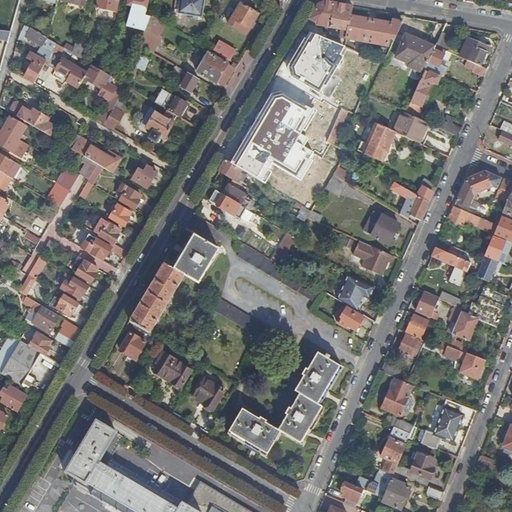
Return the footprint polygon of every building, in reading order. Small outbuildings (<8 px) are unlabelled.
[(88,0),(59,0),(58,5),(86,11),(88,0)] [(99,0),(98,9),(117,13),(119,0),(99,0)] [(147,30),(152,17),(147,16),(149,0),(129,0),(128,7),(133,8),(129,27),(147,30)] [(181,0),(181,1),(179,14),(202,18),(205,0),(181,0)] [(330,28),(334,4),(325,2),(318,6),(310,19),(313,25),(330,28)] [(353,7),(334,4),(330,28),(348,32),(351,18),(353,7)] [(241,5),(230,25),(247,35),(259,15),(241,5)] [(167,24),(152,16),(152,17),(147,30),(141,46),(145,48),(153,53),(161,39),(159,37),(167,24)] [(351,18),(348,32),(347,40),(388,47),(390,40),(395,40),(403,23),(392,21),(392,24),(351,18)] [(48,40),(26,27),(23,33),(30,35),(29,39),(43,47),(44,45),(48,48),(49,47),(54,50),(57,45),(48,40)] [(12,33),(0,31),(0,39),(9,41),(12,33)] [(319,95),(346,48),(307,32),(287,67),(290,78),(319,95)] [(426,70),(436,48),(406,36),(399,53),(407,56),(404,62),(411,65),(414,59),(417,60),(414,66),(426,71),(426,70)] [(468,61),(483,67),(490,50),(488,50),(489,47),(472,40),(470,40),(462,58),(468,61)] [(90,46),(77,42),(75,50),(73,55),(83,60),(85,62),(90,46)] [(220,42),(214,52),(230,61),(236,51),(220,42)] [(57,45),(54,50),(49,59),(48,62),(46,65),(54,69),(65,50),(57,45)] [(145,48),(141,46),(133,66),(138,69),(142,71),(147,58),(142,56),(145,48)] [(447,51),(436,47),(436,48),(426,70),(441,77),(443,78),(447,69),(440,66),(447,51)] [(235,73),(239,66),(235,63),(232,67),(229,65),(230,61),(214,52),(211,50),(198,73),(217,84),(217,83),(226,88),(228,85),(225,84),(233,72),(235,73)] [(453,54),(447,51),(440,66),(447,69),(453,54)] [(45,60),(31,53),(26,61),(33,64),(25,78),(35,84),(46,65),(48,62),(45,60)] [(84,82),(85,80),(88,75),(73,66),(63,60),(57,71),(70,79),(67,83),(79,89),(84,82)] [(92,66),(85,62),(83,60),(81,64),(90,70),(92,66)] [(485,77),(489,69),(483,67),(468,61),(466,67),(474,71),(473,72),(485,77)] [(133,66),(130,74),(135,76),(138,69),(133,66)] [(114,79),(107,75),(93,67),(88,75),(86,80),(85,80),(84,82),(88,84),(89,82),(103,91),(100,96),(109,101),(105,108),(113,112),(115,109),(126,90),(128,87),(125,86),(124,85),(117,96),(115,94),(117,90),(110,86),(114,79)] [(199,80),(176,67),(173,72),(186,79),(185,81),(182,80),(181,83),(183,84),(181,88),(192,94),(199,80)] [(441,77),(426,70),(426,71),(407,114),(416,119),(419,111),(415,109),(418,105),(422,107),(423,105),(428,107),(441,77)] [(163,89),(158,98),(162,101),(163,100),(166,102),(171,94),(163,89)] [(271,94),(230,163),(247,174),(265,184),(272,173),(267,170),(271,163),(301,181),(317,156),(304,148),(308,141),(301,136),(315,113),(281,93),(271,94)] [(158,98),(155,103),(167,110),(178,117),(180,118),(187,104),(171,94),(166,102),(163,100),(162,101),(158,98)] [(374,100),(369,98),(364,95),(356,115),(365,119),(374,100)] [(17,101),(10,113),(35,128),(42,115),(34,111),(32,114),(23,108),(25,106),(24,103),(24,102),(20,100),(17,101)] [(115,109),(113,112),(105,125),(114,131),(124,114),(115,109)] [(178,117),(167,110),(164,117),(152,110),(148,116),(146,115),(143,119),(146,120),(143,126),(154,133),(151,139),(157,143),(161,137),(166,140),(175,123),(178,117)] [(416,119),(407,114),(403,113),(394,132),(396,133),(419,143),(428,124),(416,119)] [(42,115),(35,128),(51,138),(57,128),(48,123),(50,120),(42,115)] [(51,117),(50,120),(48,123),(57,128),(60,123),(51,117)] [(11,118),(4,130),(20,140),(27,128),(11,118)] [(511,123),(505,120),(501,129),(504,130),(499,139),(511,145),(511,123)] [(396,133),(394,132),(376,124),(367,145),(361,142),(358,151),(383,161),(391,144),(394,145),(396,144),(397,141),(396,139),(394,138),(396,133)] [(458,137),(462,129),(448,124),(445,131),(458,137)] [(20,140),(4,130),(0,136),(0,144),(13,153),(20,140)] [(73,150),(80,138),(72,133),(64,145),(73,150)] [(86,141),(80,138),(73,150),(85,158),(89,160),(99,166),(103,168),(114,175),(117,169),(123,160),(113,154),(110,158),(106,155),(92,147),(93,145),(86,141)] [(0,155),(0,171),(12,179),(14,174),(10,172),(14,164),(0,155)] [(86,166),(80,176),(89,182),(99,166),(89,160),(86,166)] [(230,163),(226,161),(223,166),(220,172),(238,183),(239,180),(242,182),(247,174),(230,163)] [(158,173),(143,164),(133,180),(148,189),(158,173)] [(99,166),(89,182),(88,183),(93,186),(103,168),(99,166)] [(67,168),(57,184),(64,188),(71,192),(80,176),(67,168)] [(123,172),(117,169),(114,175),(119,178),(123,172)] [(344,174),(337,170),(335,174),(334,176),(341,180),(344,174)] [(12,179),(0,171),(0,188),(4,191),(11,180),(12,179)] [(486,171),(468,179),(458,201),(477,209),(480,203),(477,201),(477,199),(475,198),(476,194),(493,188),(497,190),(503,179),(495,175),(486,171)] [(348,184),(341,180),(334,176),(331,180),(325,190),(340,198),(348,184)] [(423,187),(419,196),(429,202),(437,186),(425,179),(421,186),(423,187)] [(511,183),(504,180),(497,197),(508,202),(511,192),(511,183)] [(408,190),(397,183),(394,190),(404,196),(408,190)] [(120,202),(136,211),(136,209),(137,210),(141,204),(140,203),(140,202),(139,201),(142,196),(123,185),(119,192),(124,195),(120,202)] [(229,186),(223,196),(247,210),(250,203),(245,200),(247,196),(229,186)] [(71,192),(64,188),(55,204),(61,208),(71,192)] [(408,190),(404,196),(404,197),(413,203),(416,204),(412,213),(411,217),(421,221),(424,214),(429,202),(419,196),(408,190)] [(223,196),(216,191),(211,201),(247,223),(250,222),(255,214),(247,210),(223,196)] [(0,198),(0,215),(3,217),(11,205),(0,198)] [(55,204),(45,220),(51,224),(61,208),(55,204)] [(110,219),(125,228),(130,219),(129,218),(132,213),(118,205),(110,219)] [(485,221),(455,207),(449,220),(464,226),(465,222),(478,227),(478,226),(495,233),(498,226),(485,221)] [(73,208),(70,214),(68,217),(72,220),(77,210),(73,208)] [(312,212),(305,208),(298,219),(305,223),(308,219),(312,212)] [(375,213),(369,224),(377,228),(383,216),(375,213)] [(377,228),(369,224),(365,233),(390,245),(400,225),(383,216),(377,228)] [(502,216),(498,226),(495,233),(494,237),(495,238),(503,240),(508,227),(511,228),(511,221),(511,220),(502,216)] [(109,241),(115,245),(120,237),(119,236),(121,231),(104,220),(100,226),(104,229),(100,236),(109,241)] [(135,241),(139,235),(126,228),(123,234),(135,241)] [(284,259),(290,249),(295,239),(288,235),(277,254),(284,259)] [(195,236),(175,270),(185,276),(194,281),(199,284),(219,250),(195,236)] [(511,247),(511,243),(503,240),(495,238),(492,248),(490,248),(486,257),(498,262),(502,251),(509,254),(511,247)] [(57,244),(50,240),(48,244),(43,253),(49,257),(57,244)] [(124,259),(128,253),(119,247),(115,245),(109,241),(107,245),(98,240),(94,247),(86,243),(82,249),(104,261),(106,256),(108,257),(111,251),(124,259)] [(128,253),(131,247),(122,241),(119,247),(128,253)] [(391,263),(394,257),(360,242),(354,255),(366,261),(363,268),(382,276),(389,262),(391,263)] [(451,244),(447,253),(472,264),(481,268),(485,259),(451,244)] [(322,292),(279,266),(272,262),(245,246),(238,257),(315,303),(322,292)] [(447,253),(437,249),(433,257),(464,271),(465,268),(469,269),(470,268),(472,264),(447,253)] [(272,262),(279,266),(284,259),(277,254),(272,262)] [(486,257),(485,259),(481,268),(479,272),(477,278),(491,283),(499,263),(498,262),(486,257)] [(40,258),(38,260),(30,275),(36,278),(46,261),(40,258)] [(99,269),(81,258),(77,265),(81,267),(77,275),(92,283),(97,275),(96,274),(99,269)] [(175,270),(165,264),(150,289),(131,322),(151,334),(168,305),(185,276),(175,270)] [(472,264),(470,268),(479,272),(481,268),(472,264)] [(36,278),(30,275),(29,276),(19,292),(26,296),(36,278)] [(369,302),(375,287),(348,275),(337,300),(359,313),(364,300),(369,302)] [(97,291),(93,289),(75,278),(73,282),(68,279),(62,289),(81,300),(83,295),(92,300),(97,291)] [(103,295),(106,289),(96,283),(93,289),(97,291),(103,295)] [(468,315),(463,313),(458,324),(453,335),(470,342),(479,320),(499,328),(507,306),(505,305),(508,296),(485,287),(478,304),(473,302),(468,315)] [(464,310),(467,303),(443,292),(440,299),(455,306),(464,310)] [(434,312),(440,299),(425,293),(417,311),(437,321),(440,315),(434,312)] [(78,315),(83,307),(64,295),(61,301),(56,299),(51,306),(70,317),(73,312),(78,315)] [(37,303),(28,297),(25,303),(34,309),(37,303)] [(288,340),(222,300),(215,311),(281,351),(288,340)] [(38,313),(39,314),(42,315),(46,308),(42,306),(38,313)] [(463,313),(464,310),(455,306),(449,321),(458,324),(463,313)] [(51,331),(60,317),(46,308),(42,315),(39,314),(35,321),(51,331)] [(364,318),(348,308),(338,324),(345,328),(347,326),(357,331),(364,318)] [(430,322),(415,315),(406,333),(407,334),(421,340),(430,322)] [(78,336),(82,330),(66,320),(63,326),(67,329),(64,335),(75,342),(78,336)] [(151,334),(131,322),(125,331),(131,334),(121,350),(123,354),(125,355),(127,356),(129,356),(137,360),(152,334),(151,334)] [(41,353),(46,356),(51,348),(50,347),(53,342),(38,333),(37,336),(35,334),(34,336),(36,338),(30,347),(41,353)] [(413,358),(421,340),(407,334),(399,352),(413,358)] [(0,353),(0,373),(22,386),(41,353),(30,347),(11,335),(0,353)] [(449,347),(467,354),(470,347),(452,339),(450,342),(449,347)] [(441,349),(442,349),(446,351),(449,347),(450,342),(445,340),(441,349)] [(438,347),(426,342),(423,347),(436,352),(438,347)] [(478,380),(486,362),(467,354),(449,347),(446,351),(442,349),(441,352),(445,354),(445,356),(458,361),(459,359),(465,362),(460,372),(478,380)] [(159,366),(156,373),(155,374),(156,377),(161,379),(163,379),(164,378),(174,384),(173,385),(174,388),(178,390),(181,390),(181,388),(182,388),(192,371),(184,367),(185,365),(164,353),(157,364),(159,366)] [(243,410),(229,434),(268,457),(282,433),(304,445),(325,409),(321,406),(343,368),(329,360),(330,358),(327,357),(326,359),(319,354),(308,371),(306,370),(302,376),(305,378),(296,392),(301,395),(292,409),(290,408),(286,415),(288,416),(279,431),(267,424),(268,422),(261,418),(260,420),(243,410)] [(403,371),(386,363),(381,372),(396,378),(399,380),(403,371)] [(408,383),(399,380),(396,378),(395,380),(393,381),(391,386),(392,388),(383,409),(401,417),(404,409),(408,401),(409,397),(405,395),(409,384),(408,383)] [(214,382),(207,379),(207,380),(206,380),(194,399),(202,404),(203,401),(207,403),(207,404),(208,406),(212,409),(216,408),(225,391),(213,384),(214,382)] [(8,391),(4,389),(0,396),(4,398),(1,403),(19,413),(28,396),(11,386),(8,391)] [(462,409),(463,406),(448,401),(435,435),(454,443),(460,429),(457,428),(463,414),(460,413),(462,409)] [(0,432),(9,416),(0,410),(0,432)] [(387,424),(398,428),(401,422),(398,420),(390,417),(387,424)] [(123,438),(96,422),(66,473),(85,485),(87,482),(95,487),(92,494),(122,511),(251,511),(202,482),(188,506),(183,503),(182,505),(108,462),(123,438)] [(398,428),(412,434),(415,427),(401,422),(398,428)] [(409,441),(410,439),(412,434),(398,428),(396,435),(409,441)] [(399,465),(407,446),(391,439),(383,457),(392,462),(387,473),(394,476),(395,474),(399,465)] [(395,474),(428,486),(431,479),(433,480),(434,478),(436,473),(435,471),(435,470),(433,469),(436,461),(420,454),(413,471),(399,465),(395,474)] [(494,462),(480,456),(477,465),(491,471),(494,462)] [(394,476),(387,473),(381,470),(375,484),(361,478),(357,487),(364,490),(384,499),(392,480),(394,476)] [(392,480),(384,499),(383,502),(402,509),(411,488),(392,480)] [(357,487),(346,483),(343,491),(345,492),(343,496),(358,503),(364,490),(357,487)] [(442,501),(445,493),(430,487),(428,494),(429,496),(442,501)]
